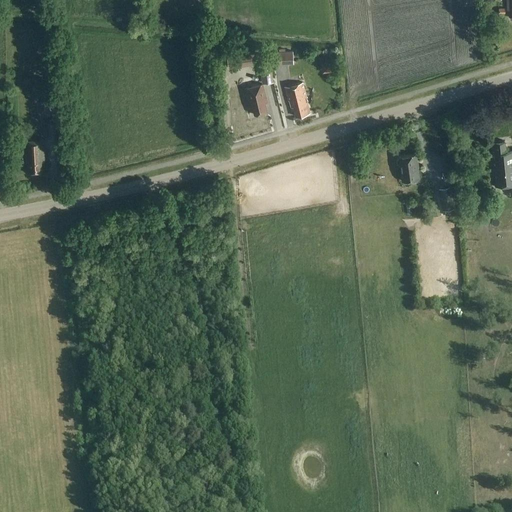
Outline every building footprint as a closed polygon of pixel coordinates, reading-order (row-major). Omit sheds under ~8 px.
[(269,51),(251,54),(252,62),(259,61),(262,60),(262,63),(265,83),(273,82),(269,51)] [(310,113),(306,97),(303,83),(284,87),(288,102),(292,101),(296,117),(310,113)] [(252,106),(255,115),(267,111),(264,99),(266,99),(262,84),(245,88),(250,106),(252,106)] [(44,94),(45,113),(55,112),(54,94),(44,94)] [(47,123),(49,140),(59,139),(58,122),(47,123)] [(44,140),(23,141),(24,156),(25,156),(26,156),(27,162),(25,162),(25,173),(41,173),(42,173),(42,163),(42,162),(44,162),(45,162),(44,140)] [(511,152),(506,153),(505,142),(491,143),(495,188),(511,186),(511,152)] [(419,179),(416,155),(399,157),(399,158),(398,159),(397,160),(397,164),(399,166),(400,165),(402,181),(419,179)] [(447,188),(438,188),(439,210),(449,210),(447,188)] [(262,207),(269,205),(266,195),(259,197),(262,207)]
